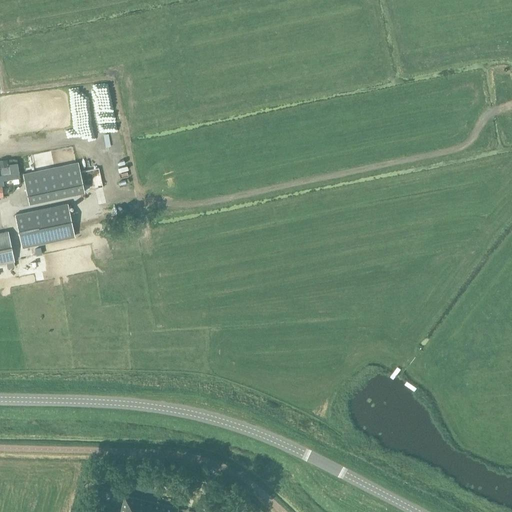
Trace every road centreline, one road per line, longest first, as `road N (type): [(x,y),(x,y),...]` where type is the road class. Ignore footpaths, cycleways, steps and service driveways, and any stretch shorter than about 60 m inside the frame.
road 1 (track): [(511,106),(485,115),(472,138),(453,149),(189,204),(113,196),(102,159),(87,144),(0,148)]
road 2 (tertiary): [(415,511),(224,421),(124,403),(0,399)]
road 3 (unknown): [(141,214),(112,80),(7,90),(0,69)]
road 4 (residential): [(229,470),(177,454),(0,447)]
road 5 (track): [(0,28),(128,0)]
